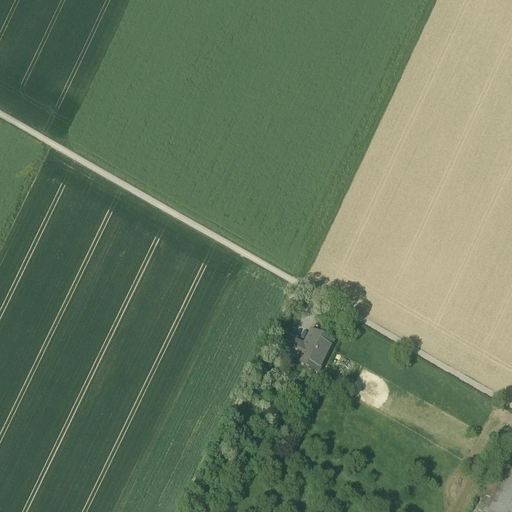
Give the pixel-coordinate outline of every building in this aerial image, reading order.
[(304,348),(302,351),(301,351),(297,360),(295,363),(318,374),(331,347),(310,336),(304,348)] [(297,345),(285,339),(272,364),(284,370),(291,356),(297,345)] [(297,345),(291,356),(297,360),(301,351),(302,351),(304,348),(297,345)] [(511,511),(511,438),(474,511),(511,511)] [(243,446),(231,439),(209,480),(221,486),(243,446)]
